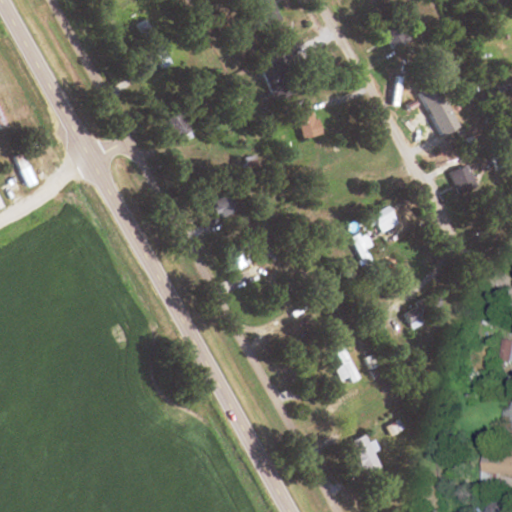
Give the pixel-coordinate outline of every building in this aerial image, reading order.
[(271,19),(265,0),(245,0),(253,25),(271,19)] [(480,0),(480,8),(504,9),(504,0),(480,0)] [(152,70),(162,65),(141,20),(131,25),(152,70)] [(374,31),(386,50),(403,40),(391,20),(374,31)] [(270,100),(289,93),(284,79),(265,86),(270,100)] [(313,135),(304,104),(286,109),(295,140),(313,135)] [(173,143),(187,136),(172,110),(159,117),(173,143)] [(429,141),(444,132),(433,114),(418,122),(429,141)] [(5,157),(21,187),(30,182),(14,152),(5,157)] [(448,184),(463,195),(472,183),(456,172),(448,184)] [(227,200),(232,198),(229,190),(206,198),(213,218),(231,211),(227,200)] [(375,233),(391,223),(381,207),(364,217),(375,233)] [(243,249),(254,246),(251,237),(224,246),(231,269),(248,263),(243,249)] [(395,312),(402,327),(437,312),(430,296),(395,312)] [(360,320),(376,346),(384,341),(368,315),(360,320)] [(511,340),(501,340),(500,361),(511,361),(511,340)] [(324,346),(335,364),(326,369),(333,382),(340,377),(344,384),(353,378),(332,342),(324,346)] [(353,474),(372,468),(366,450),(363,451),(358,436),(343,441),(353,474)] [(511,456),(483,454),(481,476),(511,478),(511,456)] [(511,511),(511,498),(485,498),(484,511),(511,511)]
